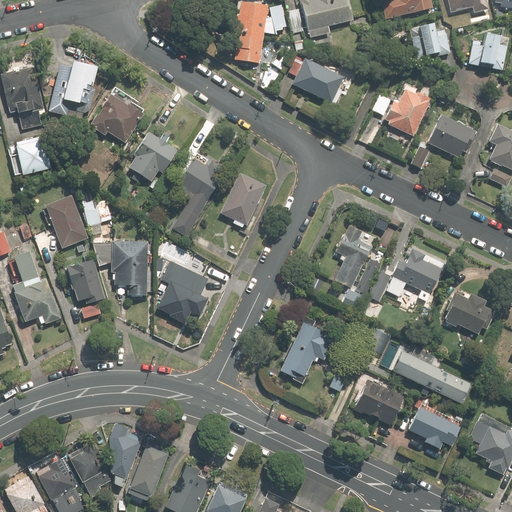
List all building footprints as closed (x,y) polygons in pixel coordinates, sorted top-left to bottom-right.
[(300,0),(309,37),(330,33),(328,26),(351,21),(346,0),(300,0)] [(380,0),(385,19),(433,8),(431,0),(380,0)] [(448,0),(451,12),(473,8),(474,12),(489,9),(486,0),(448,0)] [(233,59),(260,64),(269,6),(242,2),(240,14),(238,14),(232,47),(235,47),(233,59)] [(287,29),(281,4),(269,7),(276,32),(287,29)] [(412,38),(417,61),(451,52),(445,30),(437,32),(435,24),(419,28),(421,36),(412,38)] [(469,64),(503,71),(510,38),(484,33),(482,41),(474,40),(469,64)] [(293,84),(332,102),(344,76),(298,54),(289,72),(297,76),(293,84)] [(60,65),(48,111),(81,120),(84,109),(89,111),(100,68),(72,61),(70,67),(60,65)] [(1,74),(9,113),(31,109),(31,110),(44,107),(35,66),(1,74)] [(388,124),(413,137),(432,99),(417,91),(416,94),(405,89),(399,103),(395,101),(385,120),(389,122),(388,124)] [(107,131),(126,143),(144,114),(109,92),(88,126),(104,136),(107,131)] [(373,111),(384,116),(391,100),(380,96),(373,111)] [(477,131),(441,115),(428,142),(460,156),(462,150),(467,152),(477,131)] [(376,123),(369,121),(361,141),(368,144),(376,123)] [(489,159),(511,170),(511,131),(498,124),(489,141),(496,145),(489,159)] [(151,182),(159,170),(164,173),(179,150),(149,131),(134,154),(137,155),(129,167),(151,182)] [(16,147),(23,175),(50,169),(44,141),(16,147)] [(411,163),(422,168),(430,151),(419,146),(411,163)] [(171,228),(186,237),(227,171),(211,161),(208,166),(194,157),(175,188),(191,197),(171,228)] [(511,177),(511,176),(494,168),(489,178),(507,187),(511,177)] [(267,187),(241,173),(220,213),(246,226),(267,187)] [(91,190),(80,193),(88,226),(112,220),(107,200),(94,203),(91,190)] [(62,247),(88,238),(72,195),(46,204),(62,247)] [(334,279),(351,288),(371,246),(357,239),(361,229),(349,223),(335,250),(346,255),(334,279)] [(0,254),(11,251),(4,232),(0,233),(0,254)] [(87,242),(76,246),(78,253),(82,252),(83,260),(89,260),(88,251),(89,251),(87,242)] [(128,295),(147,296),(148,242),(111,242),(111,273),(114,273),(114,285),(128,285),(128,295)] [(400,258),(386,289),(400,295),(405,282),(421,289),(417,296),(426,300),(441,266),(422,258),(424,252),(411,247),(405,260),(400,258)] [(45,324),(61,319),(47,278),(40,280),(30,252),(14,257),(24,286),(14,290),(25,322),(42,316),(45,324)] [(380,263),(370,258),(355,289),(366,293),(380,263)] [(105,298),(94,259),(68,267),(78,301),(86,299),(87,303),(105,298)] [(158,309),(185,323),(191,311),(199,315),(207,300),(200,296),(209,279),(171,260),(161,280),(170,284),(158,309)] [(368,298),(379,302),(390,276),(379,271),(368,298)] [(356,312),(364,296),(348,288),(340,304),(356,312)] [(457,323),(478,334),(482,327),(486,329),(495,310),(482,304),(485,298),(470,291),(467,297),(457,292),(443,319),(456,325),(457,323)] [(97,303),(80,308),(84,319),(100,314),(97,303)] [(12,344),(1,310),(0,310),(0,355),(5,354),(2,347),(12,344)] [(302,321),(279,369),(293,376),(295,371),(304,376),(314,355),(324,359),(335,336),(302,321)] [(393,335),(374,326),(364,348),(383,357),(393,335)] [(401,349),(391,369),(461,402),(471,382),(401,349)] [(329,386),(339,391),(347,374),(337,369),(329,386)] [(389,424),(403,396),(368,378),(354,407),(389,424)] [(443,442),(452,445),(461,425),(418,406),(408,430),(425,437),(423,440),(440,448),(443,442)] [(508,468),(511,459),(511,432),(507,430),(505,433),(477,420),(469,438),(479,443),(475,453),(490,460),(488,466),(503,473),(505,467),(508,468)] [(126,434),(128,427),(115,422),(109,436),(110,471),(125,477),(141,441),(126,434)] [(99,485),(111,479),(106,468),(107,467),(95,443),(69,457),(81,482),(83,481),(91,497),(102,491),(99,485)] [(130,487),(151,495),(168,454),(147,445),(130,487)] [(58,511),(76,511),(83,508),(76,485),(61,458),(48,465),(50,468),(37,475),(58,511)] [(195,511),(210,481),(183,468),(165,505),(175,510),(173,511),(195,511)] [(45,511),(48,511),(30,476),(4,490),(16,511),(45,511)] [(239,511),(247,494),(219,481),(205,511),(239,511)] [(279,503),(265,496),(257,511),(285,511),(277,508),(279,503)]
